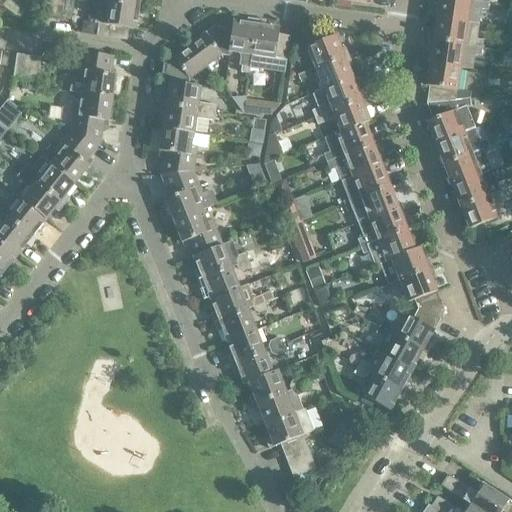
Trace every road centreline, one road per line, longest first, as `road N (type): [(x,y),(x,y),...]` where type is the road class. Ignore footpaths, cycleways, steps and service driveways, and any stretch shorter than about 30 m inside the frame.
road 1 (residential): [(275,511),(121,176)]
road 2 (residential): [(511,313),(491,261),(445,240),(398,108),(403,28)]
road 3 (residential): [(183,0),(403,28)]
road 4 (residential): [(0,330),(121,176)]
road 5 (residential): [(143,50),(51,34),(35,41),(0,35)]
road 6 (residential): [(511,326),(485,343),(424,430)]
road 7 (residential): [(121,176),(143,50)]
